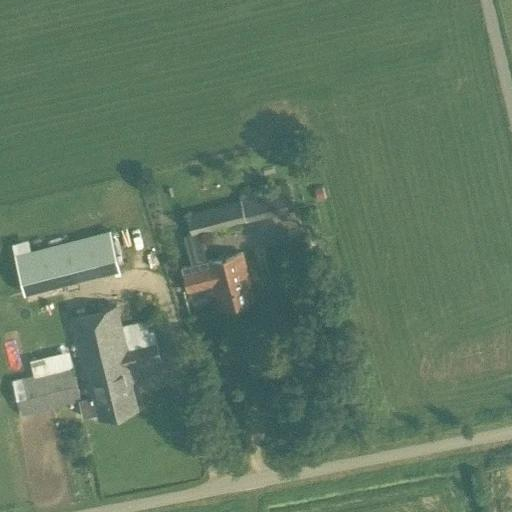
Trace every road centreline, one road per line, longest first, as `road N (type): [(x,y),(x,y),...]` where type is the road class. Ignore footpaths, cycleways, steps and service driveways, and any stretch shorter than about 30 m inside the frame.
road 1 (unclassified): [(84,511),(511,425)]
road 2 (unclassified): [(511,128),(480,0)]
